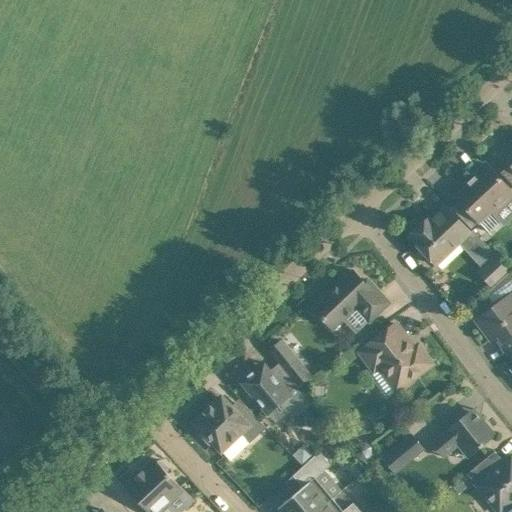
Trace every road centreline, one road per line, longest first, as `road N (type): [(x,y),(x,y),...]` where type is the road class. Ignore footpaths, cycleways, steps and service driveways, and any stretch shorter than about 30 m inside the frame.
road 1 (unclassified): [(145,401),(360,212)]
road 2 (unclassified): [(511,404),(360,212)]
road 3 (unclassified): [(360,212),(511,63)]
road 4 (unclassified): [(5,511),(145,401)]
road 5 (track): [(0,326),(97,441)]
road 6 (unclassified): [(238,511),(145,401)]
